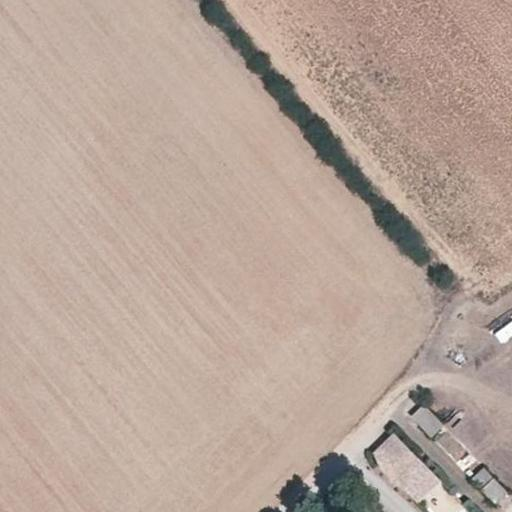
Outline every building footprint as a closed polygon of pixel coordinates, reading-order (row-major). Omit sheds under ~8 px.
[(511,318),(495,330),(502,340),(511,333),(511,318)] [(445,422),(457,412),(440,392),(428,402),(445,422)] [(425,402),(414,415),(432,434),(445,423),(425,402)] [(421,475),(407,490),(417,500),(445,476),(424,455),(412,467),(421,475)] [(484,465),(472,475),(496,503),(508,489),(484,465)]
